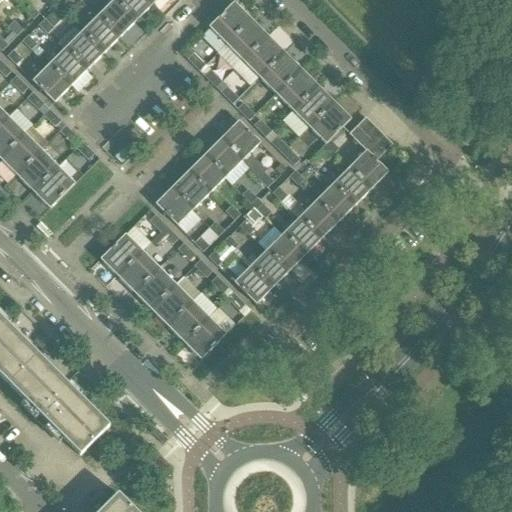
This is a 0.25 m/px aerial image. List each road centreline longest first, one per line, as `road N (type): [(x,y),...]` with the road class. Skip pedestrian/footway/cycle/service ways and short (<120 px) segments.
road 1 (residential): [(448,163),(276,0)]
road 2 (residential): [(281,331),(448,163)]
road 3 (residential): [(159,398),(0,241)]
road 4 (tertiary): [(375,390),(479,267),(511,214)]
road 5 (residential): [(102,118),(215,0)]
